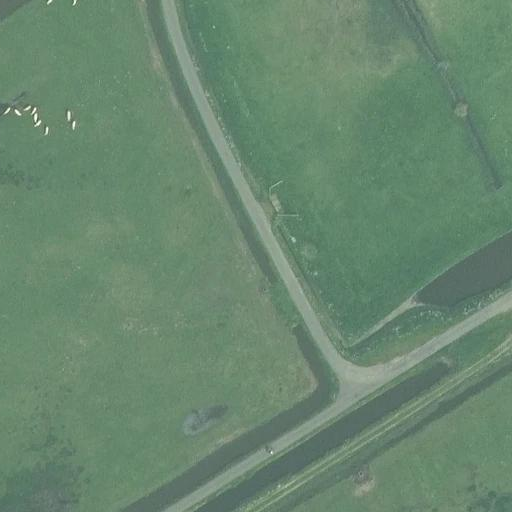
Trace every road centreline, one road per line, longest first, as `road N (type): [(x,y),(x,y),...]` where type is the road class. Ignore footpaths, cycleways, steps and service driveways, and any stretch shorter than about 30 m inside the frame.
road 1 (unclassified): [(362,394),(300,301),(242,189),(168,0)]
road 2 (track): [(511,346),(258,511)]
road 3 (unclassified): [(179,511),(362,394)]
road 4 (unclassified): [(362,394),(511,302)]
